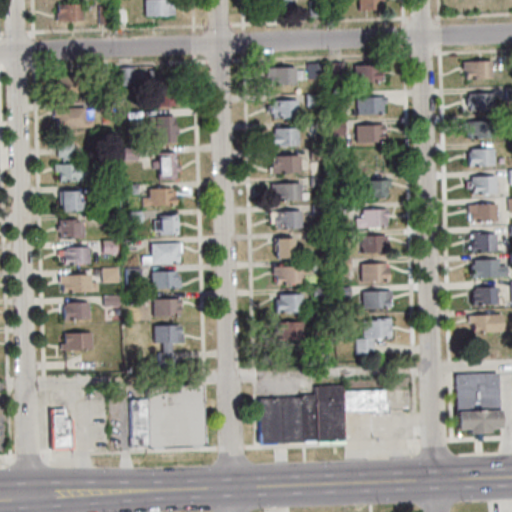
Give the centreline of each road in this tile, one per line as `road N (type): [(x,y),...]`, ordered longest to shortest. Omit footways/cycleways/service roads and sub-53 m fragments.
road 1 (secondary): [(511,477),(0,496)]
road 2 (residential): [(511,33),(0,51)]
road 3 (residential): [(433,511),(418,0)]
road 4 (residential): [(231,511),(216,0)]
road 5 (residential): [(27,511),(13,0)]
